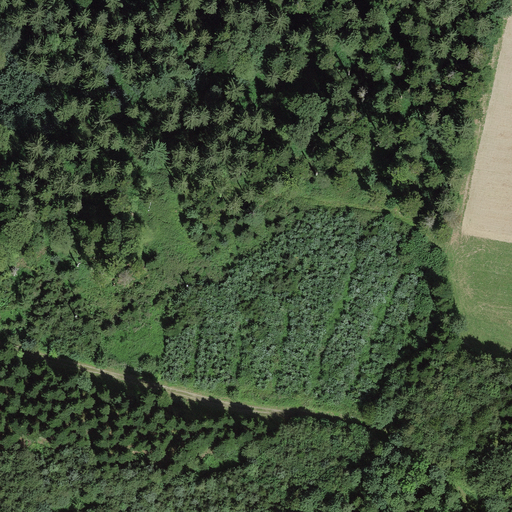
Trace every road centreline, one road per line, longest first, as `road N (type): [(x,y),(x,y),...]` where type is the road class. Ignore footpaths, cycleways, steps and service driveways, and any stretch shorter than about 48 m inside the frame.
road 1 (track): [(480,511),(396,436),(0,343)]
road 2 (track): [(0,169),(92,162),(382,209),(429,236),(449,262)]
